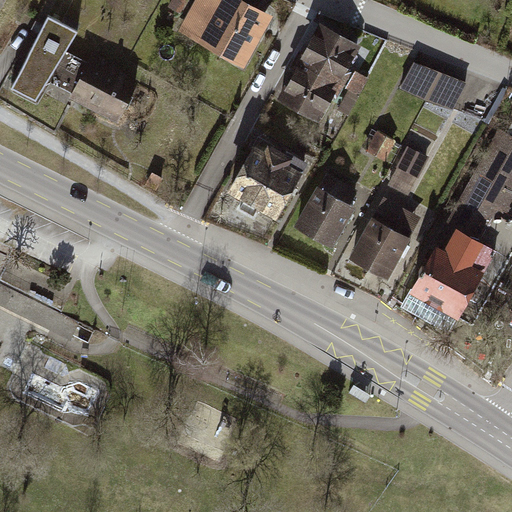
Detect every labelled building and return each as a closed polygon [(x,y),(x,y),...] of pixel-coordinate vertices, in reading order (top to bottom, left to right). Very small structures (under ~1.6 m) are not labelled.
[(168,0),(166,5),(177,10),(182,0),(168,0)] [(193,0),(179,26),(201,38),(219,6),(215,4),(216,0),(193,0)] [(260,15),(231,0),(216,0),(215,4),(219,6),(201,38),(236,57),(260,15)] [(90,54),(84,65),(60,53),(74,29),(45,13),(8,85),(32,98),(49,70),(75,83),(69,94),(114,117),(132,81),(107,68),(110,64),(90,54)] [(298,60),(339,83),(345,72),(340,69),(354,45),(318,25),(298,60)] [(404,81),(452,105),(465,78),(418,54),(404,81)] [(339,83),(298,60),(278,97),(314,116),(326,93),(332,95),(339,83)] [(344,86),(355,92),(363,77),(353,71),(344,86)] [(379,128),(370,144),(388,154),(397,138),(379,128)] [(468,320),(511,240),(511,222),(505,219),(511,206),(511,137),(498,130),(418,271),(410,287),(410,288),(400,306),(443,330),(453,312),(468,320)] [(250,144),(232,176),(245,183),(240,193),(274,212),(301,164),(266,144),(262,151),(250,144)] [(429,154),(410,144),(391,180),(410,190),(429,154)] [(156,167),(147,181),(158,188),(167,175),(156,167)] [(356,198),(362,188),(329,169),(323,179),(356,198)] [(354,198),(316,177),(291,221),(328,243),(354,198)] [(379,199),(347,254),(385,275),(416,220),(379,199)] [(78,315),(0,275),(0,306),(65,340),(78,315)]
